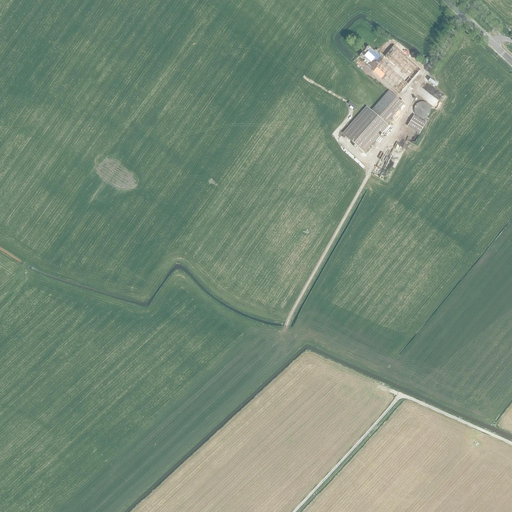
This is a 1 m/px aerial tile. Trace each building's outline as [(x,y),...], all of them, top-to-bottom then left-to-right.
[(369,50),(363,57),(370,63),(369,64),(374,69),(372,70),(399,94),(422,69),(395,45),(383,58),(380,55),(378,56),(375,53),(374,54),(369,50)] [(366,106),(342,134),(365,153),(388,126),(386,124),(404,104),(388,90),(371,111),(366,106)] [(357,108),(355,106),(349,101),(347,104),(354,109),(355,110),(357,108)] [(422,118),(424,118),(427,117),(429,115),(430,113),(430,110),(430,108),(428,105),(426,104),(424,103),(421,103),(418,104),(416,105),(415,108),(415,111),(415,113),(417,116),(419,117),(422,118)] [(414,115),(407,127),(419,134),(426,123),(414,115)]
